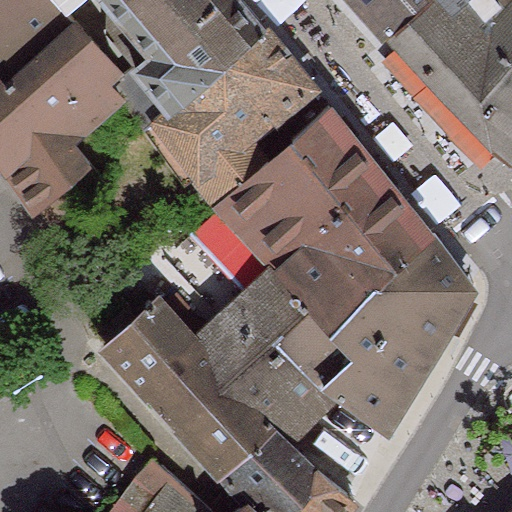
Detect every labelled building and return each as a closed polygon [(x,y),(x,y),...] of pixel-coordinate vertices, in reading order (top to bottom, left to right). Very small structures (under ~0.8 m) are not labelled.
[(0,0),(0,77),(73,21),(59,4),(55,0),(0,0)] [(136,68),(110,89),(103,79),(116,68),(84,33),(73,21),(0,77),(0,79),(44,131),(61,148),(69,142),(117,101),(143,124),(153,116),(169,105),(262,29),(237,0),(107,0),(151,54),(135,67),(136,68)] [(360,0),(389,32),(421,0),(360,0)] [(511,0),(421,0),(389,32),(428,76),(464,113),(504,152),(511,144),(511,0)] [(220,204),(270,161),(260,149),(268,142),(260,132),(312,88),(267,36),(262,29),(169,105),(153,116),(194,172),(204,186),(220,204)] [(0,79),(0,145),(23,179),(41,209),(92,168),(69,142),(61,148),(44,131),(0,79)] [(333,334),(430,236),(330,107),(293,140),(299,150),(277,170),(270,161),(220,204),(274,265),(316,315),(333,334)] [(92,168),(41,209),(53,227),(106,186),(107,184),(92,168)] [(470,288),(430,236),(333,334),(316,315),(285,343),(324,388),(385,432),(472,290),(470,288)] [(193,341),(270,433),(283,442),(291,437),(311,420),(302,410),(262,364),(285,343),(316,315),(274,265),(193,341)] [(270,433),(193,341),(158,299),(141,313),(108,345),(222,472),(270,433)] [(324,388),(285,343),(262,364),(302,410),(324,388)] [(226,477),(233,485),(242,480),(268,456),(270,456),(281,466),(295,454),(288,447),(283,442),(270,433),(222,472),(226,477)] [(242,480),(233,485),(248,503),(257,511),(346,511),(355,501),(295,454),(281,466),(270,456),(268,456),(242,480)] [(118,502),(111,511),(257,511),(248,503),(234,511),(215,511),(148,459),(131,483),(118,502)]
